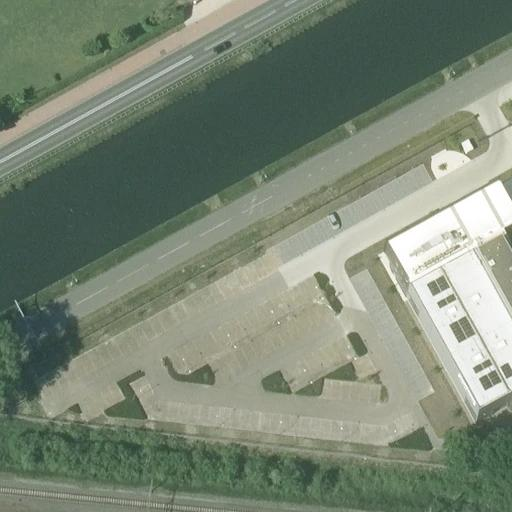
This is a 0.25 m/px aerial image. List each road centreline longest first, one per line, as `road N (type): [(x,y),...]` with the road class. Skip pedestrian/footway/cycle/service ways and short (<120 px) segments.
road 1 (unclassified): [(0,349),(511,65)]
road 2 (secondary): [(0,166),(299,0)]
road 3 (unknown): [(331,250),(158,341),(159,349),(231,384)]
road 4 (unknown): [(231,384),(305,420),(370,416),(386,393),(361,323)]
road 5 (unknown): [(480,141),(331,250)]
road 6 (unknown): [(231,384),(361,323)]
